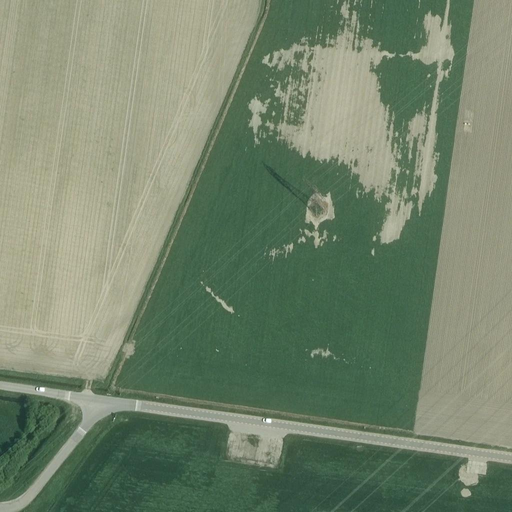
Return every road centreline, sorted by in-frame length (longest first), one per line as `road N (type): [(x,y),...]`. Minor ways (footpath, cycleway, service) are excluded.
road 1 (tertiary): [(511,459),(102,401)]
road 2 (tertiary): [(102,401),(28,497),(0,506)]
